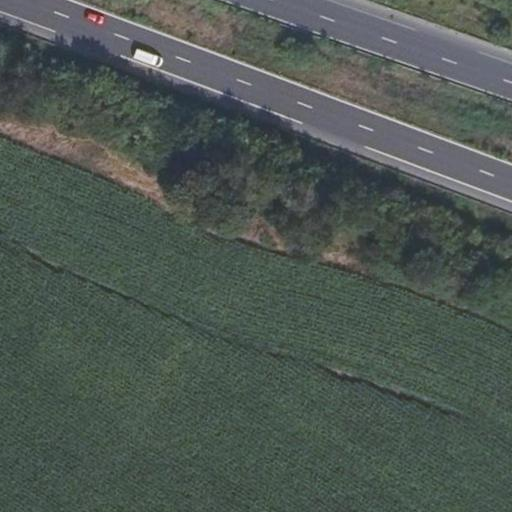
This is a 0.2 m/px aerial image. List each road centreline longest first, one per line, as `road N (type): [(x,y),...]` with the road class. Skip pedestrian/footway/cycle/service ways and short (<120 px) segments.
road 1 (motorway): [(14,0),(511,183)]
road 2 (motorway): [(511,76),(294,0)]
